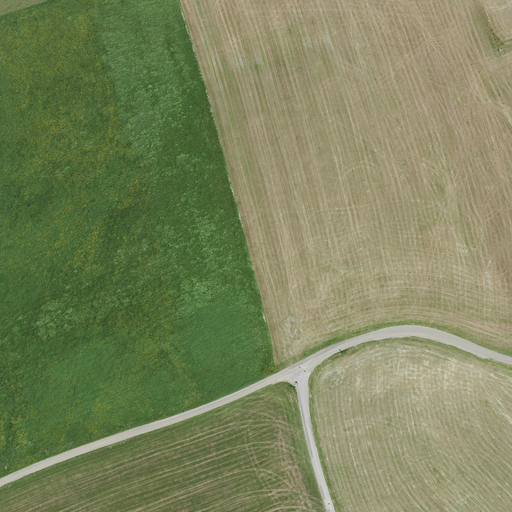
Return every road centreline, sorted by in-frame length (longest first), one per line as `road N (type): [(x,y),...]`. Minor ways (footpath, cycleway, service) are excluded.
road 1 (unclassified): [(0,482),(298,366)]
road 2 (unclassified): [(298,366),(408,328),(511,361)]
road 3 (unclassified): [(298,366),(331,511)]
